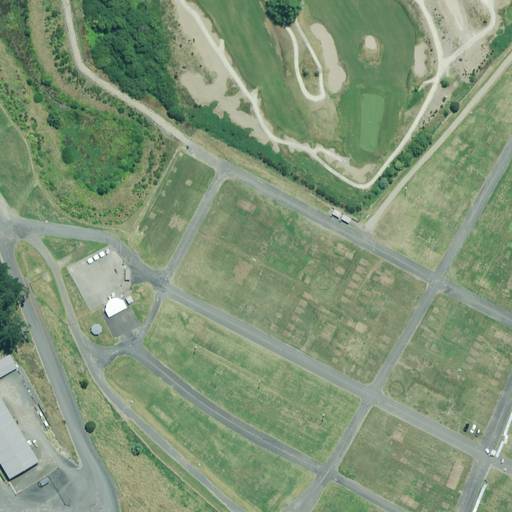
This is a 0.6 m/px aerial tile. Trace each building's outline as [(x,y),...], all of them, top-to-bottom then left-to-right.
[(83,281),(90,277),(87,271),(90,269),(84,260),(74,266),(83,281)] [(329,292),(324,290),(321,296),(325,299),(329,292)] [(106,305),(105,311),(109,319),(128,310),(124,301),(118,298),(117,298),(116,298),(115,298),(114,299),(113,299),(112,300),(111,300),(110,301),(109,301),(109,302),(108,302),(107,303),(107,304),(106,305)] [(0,377),(17,368),(9,355),(0,359),(0,377)] [(0,397),(0,463),(9,480),(38,462),(0,397)]
